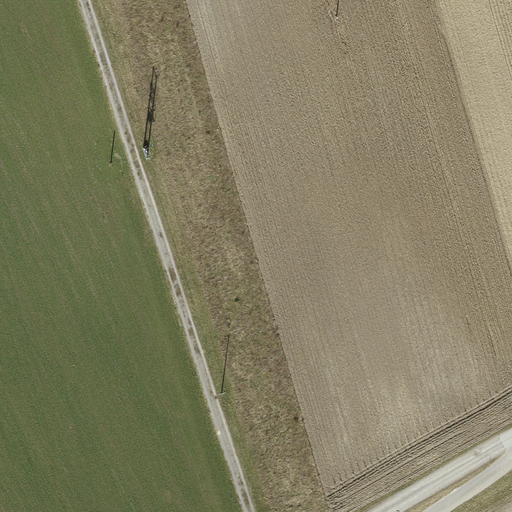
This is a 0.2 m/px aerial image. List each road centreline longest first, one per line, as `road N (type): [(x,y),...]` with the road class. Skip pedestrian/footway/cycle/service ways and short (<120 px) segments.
road 1 (track): [(252,511),(85,0)]
road 2 (track): [(389,511),(511,440)]
